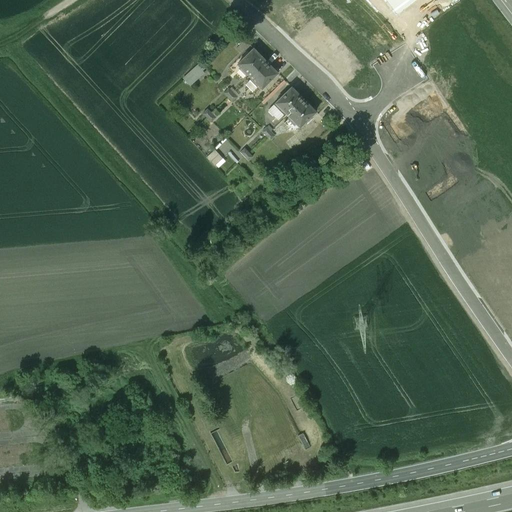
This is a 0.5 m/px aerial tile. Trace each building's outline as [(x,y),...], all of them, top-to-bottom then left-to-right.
[(384,0),(395,14),(413,0),(384,0)] [(253,48),(238,63),(241,67),(239,69),(245,75),(247,73),(250,76),(265,61),(260,56),(260,54),(253,48)] [(270,66),(265,61),(250,76),(252,78),(250,80),(256,86),(258,84),(262,88),(278,72),(271,66),(270,66)] [(193,85),(206,70),(198,63),(184,77),(193,85)] [(292,87),(276,102),(279,106),(277,108),(283,114),(286,112),(288,114),(303,99),(298,94),(298,93),(292,87)] [(435,92),(388,123),(400,141),(412,133),(429,158),(463,135),(435,92)] [(308,105),(303,99),(288,114),(290,117),(288,119),(294,125),(296,123),(300,127),(316,111),(309,105),(308,105)]
